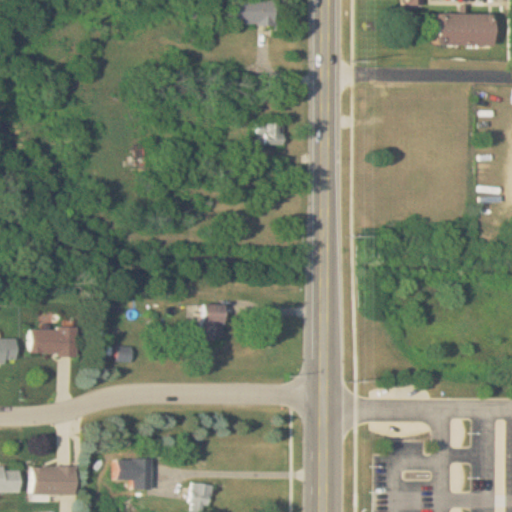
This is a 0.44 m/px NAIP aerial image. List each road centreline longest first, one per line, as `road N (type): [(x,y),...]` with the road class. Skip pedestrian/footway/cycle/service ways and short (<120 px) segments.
road 1 (residential): [(0,425),(124,402),(326,395)]
road 2 (tertiary): [(327,230),(325,511)]
road 3 (tertiary): [(330,0),(327,230)]
road 4 (residential): [(330,77),(511,80)]
